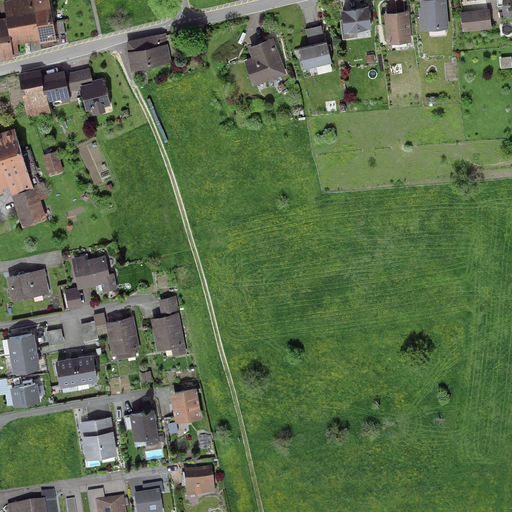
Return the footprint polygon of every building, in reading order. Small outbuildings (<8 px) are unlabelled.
[(9,19),(0,20),(0,44),(2,55),(17,52),(15,42),(53,35),(46,0),(15,0),(6,2),(9,19)] [(446,25),(443,0),(421,0),(420,0),(423,28),(446,25)] [(511,0),(503,0),(503,2),(508,1),(509,15),(511,14),(511,0)] [(367,26),(365,7),(341,10),(344,29),(367,26)] [(487,10),(461,12),(463,28),(488,26),(487,10)] [(408,39),(406,11),(384,13),(387,41),(408,39)] [(163,34),(125,41),(129,67),(168,60),(163,34)] [(283,73),(271,38),(250,46),(255,60),(245,63),(253,84),(283,73)] [(327,61),(323,43),(298,49),(303,66),(327,61)] [(105,102),(101,81),(89,83),(87,70),(60,75),(60,72),(37,76),(36,70),(18,73),(26,114),(45,110),(43,99),(65,95),(64,89),(80,86),(83,105),(90,104),(91,111),(101,109),(100,103),(105,102)] [(21,154),(12,129),(0,133),(0,191),(2,191),(0,187),(10,184),(23,224),(45,216),(39,198),(44,196),(28,151),(21,154)] [(55,150),(42,154),(49,175),(62,171),(55,150)] [(81,257),(72,259),(77,285),(101,281),(102,289),(113,287),(111,274),(105,275),(102,258),(82,261),(81,257)] [(41,270),(7,277),(11,297),(45,291),(41,270)] [(76,287),(63,290),(67,308),(80,306),(76,287)] [(183,352),(176,314),(151,319),(157,349),(166,347),(168,355),(183,352)] [(136,347),(130,318),(107,322),(112,352),(136,347)] [(61,327),(46,330),(48,345),(63,342),(61,327)] [(35,366),(30,335),(7,339),(12,370),(35,366)] [(91,378),(88,356),(56,361),(60,384),(91,378)] [(36,400),(34,384),(10,387),(12,403),(36,400)] [(198,416),(193,389),(169,393),(174,421),(198,416)] [(155,441),(150,411),(131,414),(136,445),(155,441)] [(113,453),(108,418),(80,423),(86,458),(113,453)] [(210,492),(207,470),(184,473),(188,495),(210,492)] [(157,511),(155,494),(133,497),(135,511),(157,511)] [(122,511),(121,498),(97,502),(98,511),(122,511)] [(42,511),(41,503),(10,507),(10,511),(42,511)]
